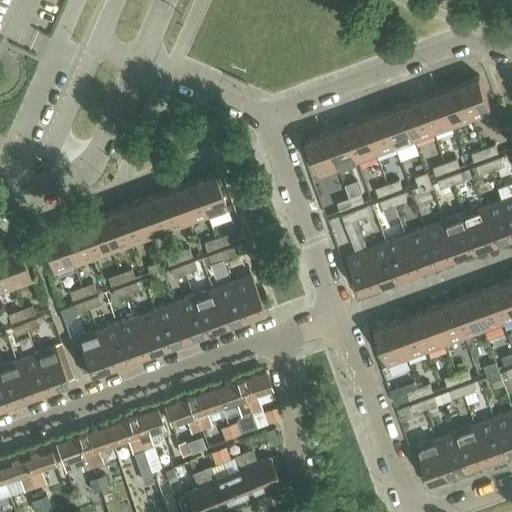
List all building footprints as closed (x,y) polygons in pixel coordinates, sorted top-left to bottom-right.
[(480,76),(460,83),(473,119),(493,112),(480,76)] [(473,119),(460,83),(441,90),(454,126),(473,119)] [(454,126),(441,90),(422,97),(435,133),(454,126)] [(435,133),(422,97),(403,104),(416,140),(435,133)] [(416,140),(403,104),(384,111),(397,147),(416,140)] [(397,147),(384,111),(364,118),(377,154),(397,147)] [(377,154),(364,118),(345,125),(358,161),(377,154)] [(358,161),(345,125),(326,132),(339,168),(358,161)] [(339,168),(326,132),(306,140),(319,176),(339,168)] [(496,144),(483,148),(486,157),(499,152),(496,144)] [(475,161),(486,157),(483,148),(472,152),(475,161)] [(500,157),(488,161),(491,169),(503,165),(500,157)] [(457,158),(445,162),(448,171),(460,166),(457,158)] [(480,174),(491,169),(488,161),(477,165),(480,174)] [(436,175),(448,171),(445,162),(433,167),(436,175)] [(462,171),(450,175),(453,183),(465,179),(462,171)] [(214,172),(195,180),(208,216),(228,209),(214,172)] [(415,176),(418,184),(430,179),(427,172),(415,176)] [(441,188),(453,183),(450,175),(438,179),(441,188)] [(400,179),(387,183),(390,192),(403,187),(400,179)] [(430,179),(418,184),(421,192),(433,188),(430,179)] [(195,180),(175,187),(188,223),(208,216),(195,180)] [(379,196),(390,192),(387,183),(376,187),(379,196)] [(175,187),(156,194),(169,230),(188,223),(175,187)] [(404,192),(392,196),(395,204),(407,200),(404,192)] [(361,193),(349,197),(352,205),(364,201),(361,193)] [(156,194),(137,201),(150,237),(169,230),(156,194)] [(511,195),(502,199),(511,225),(511,195)] [(384,209),(395,204),(392,196),(381,200),(384,209)] [(341,210),(352,205),(349,197),(338,202),(341,210)] [(511,225),(502,199),(483,206),(496,242),(511,236),(511,225)] [(137,201),(118,208),(131,244),(150,237),(137,201)] [(366,206),(354,210),(357,218),(369,214),(366,206)] [(483,206),(464,213),(477,249),(496,242),(483,206)] [(118,208),(99,215),(112,251),(131,244),(118,208)] [(354,210),(342,214),(346,223),(357,218),(354,210)] [(464,213),(445,220),(458,256),(477,249),(464,213)] [(99,215),(80,222),(93,258),(112,251),(99,215)] [(445,220),(426,227),(439,263),(458,256),(445,220)] [(80,222),(60,229),(73,265),(93,258),(80,222)] [(426,227),(406,234),(419,270),(439,263),(426,227)] [(54,272),(73,265),(60,229),(40,236),(54,272)] [(227,233),(215,238),(218,246),(230,242),(227,233)] [(406,234),(387,241),(400,277),(419,270),(406,234)] [(207,250),(218,246),(215,238),(204,242),(207,250)] [(387,241),(368,248),(381,284),(400,277),(387,241)] [(18,244),(0,250),(0,254),(12,287),(32,280),(18,244)] [(232,246),(220,250),(223,259),(235,254),(232,246)] [(189,247),(177,252),(180,260),(192,256),(189,247)] [(361,291),(381,284),(368,248),(348,255),(361,291)] [(211,263),(223,259),(220,250),(208,255),(211,263)] [(165,256),(168,264),(180,260),(177,252),(165,256)] [(0,254),(0,291),(12,287),(0,254)] [(194,260),(182,264),(185,273),(197,268),(194,260)] [(147,265),(150,273),(162,269),(159,261),(147,265)] [(173,277),(185,273),(182,264),(170,269),(173,277)] [(132,268),(120,273),(123,281),(135,276),(132,268)] [(162,269),(150,273),(153,281),(165,277),(162,269)] [(111,285),(123,281),(120,273),(108,277),(111,285)] [(251,273),(231,281),(244,317),(264,309),(251,273)] [(511,285),(510,279),(491,286),(504,323),(511,319),(511,285)] [(136,281),(124,285),(127,294),(139,289),(136,281)] [(231,281),(212,287),(225,324),(244,317),(231,281)] [(93,282),(82,286),(84,295),(96,290),(93,282)] [(116,298),(127,294),(124,285),(113,290),(116,298)] [(73,299),(84,295),(82,286),(70,291),(73,299)] [(491,286),(471,293),(485,330),(504,323),(491,286)] [(212,287),(193,295),(206,331),(225,324),(212,287)] [(471,293),(452,300),(465,337),(485,330),(471,293)] [(98,295),(86,299),(89,308),(101,303),(98,295)] [(193,295),(174,301),(187,338),(206,331),(193,295)] [(86,299),(74,304),(77,312),(89,308),(86,299)] [(452,300),(433,307),(446,344),(465,337),(452,300)] [(174,301),(154,308),(168,345),(187,338),(174,301)] [(31,304),(19,309),(22,317),(34,313),(31,304)] [(433,307),(414,314),(427,351),(446,344),(433,307)] [(154,308),(135,315),(148,351),(168,345),(154,308)] [(8,313),(11,321),(22,317),(19,309),(8,313)] [(414,314),(395,321),(408,358),(427,351),(414,314)] [(135,315),(116,322),(129,359),(148,351),(135,315)] [(36,317),(24,322),(27,330),(39,326),(36,317)] [(388,365),(408,358),(395,321),(375,329),(388,365)] [(16,334),(27,330),(24,322),(12,326),(16,334)] [(116,322),(97,329),(110,365),(129,359),(116,322)] [(90,373),(110,365),(97,329),(77,337),(90,373)] [(55,345),(35,352),(48,388),(68,381),(55,345)] [(35,352),(16,359),(29,395),(48,388),(35,352)] [(511,362),(511,352),(503,356),(506,365),(511,362)] [(16,359),(0,364),(0,374),(10,402),(29,395),(16,359)] [(499,369),(499,367),(497,361),(485,366),(487,373),(499,369)] [(472,377),(469,368),(457,373),(460,381),(472,377)] [(265,369),(240,378),(251,411),(262,407),(257,393),(272,388),(265,369)] [(502,377),(500,372),(499,369),(487,373),(490,382),(502,377)] [(460,381),(457,373),(445,377),(448,385),(460,381)] [(0,374),(0,405),(10,402),(0,374)] [(240,378),(215,387),(222,406),(236,400),(241,414),(251,411),(240,378)] [(476,390),(473,381),(462,386),(465,394),(476,390)] [(433,391),(430,382),(419,387),(422,395),(433,391)] [(465,394),(462,386),(450,390),(453,398),(465,394)] [(215,387),(190,395),(201,428),(212,424),(207,411),(222,406),(215,387)] [(422,395),(419,387),(407,391),(410,399),(422,395)] [(190,395),(165,404),(171,423),(186,418),(191,432),(201,428),(190,395)] [(438,404),(435,395),(423,399),(427,408),(438,404)] [(427,408),(423,399),(411,404),(414,412),(427,408)] [(157,406),(131,415),(142,449),(153,445),(151,439),(152,440),(155,440),(163,438),(166,434),(157,406)] [(273,408),(265,411),(269,422),(277,419),(273,408)] [(511,450),(511,409),(495,416),(508,452),(511,450)] [(241,414),(236,421),(240,433),(257,426),(251,411),(241,414)] [(131,415),(107,424),(113,443),(127,438),(132,452),(142,449),(131,415)] [(508,452),(495,416),(475,423),(488,459),(508,452)] [(236,421),(228,424),(232,435),(240,433),(236,421)] [(488,459),(475,423),(456,430),(469,466),(488,459)] [(107,424),(82,432),(93,466),(104,462),(99,448),(113,443),(107,424)] [(228,424),(221,427),(225,438),(232,435),(228,424)] [(279,437),(274,425),(266,428),(271,440),(279,437)] [(469,466),(456,430),(437,437),(450,473),(469,466)] [(82,432),(56,441),(63,460),(66,469),(81,464),(82,469),(93,466),(82,432)] [(201,435),(186,441),(190,451),(190,452),(206,446),(205,446),(201,435)] [(450,473),(437,437),(417,444),(430,481),(450,473)] [(186,440),(178,443),(182,454),(190,451),(186,441),(186,440)] [(49,443),(24,452),(36,485),(46,482),(42,467),(55,462),(49,443)] [(225,445),(218,448),(222,459),(230,456),(225,445)] [(218,448),(210,451),(214,462),(222,459),(218,448)] [(253,448),(243,452),(258,488),(279,480),(269,456),(258,460),(253,448)] [(24,452),(0,460),(0,462),(6,480),(20,474),(25,489),(36,485),(24,452)] [(238,468),(227,472),(237,496),(258,488),(243,452),(234,456),(238,468)] [(157,455),(146,459),(150,471),(154,469),(158,468),(161,467),(159,463),(157,455)] [(146,459),(138,462),(144,482),(153,479),(150,471),(146,459)] [(211,465),(202,469),(216,505),(237,496),(227,472),(216,477),(211,465)] [(172,466),(165,469),(169,481),(177,478),(172,466)] [(180,495),(179,498),(182,506),(186,508),(192,505),(194,511),(197,511),(216,505),(202,469),(192,472),(197,484),(185,489),(186,492),(180,495)] [(104,474),(97,477),(101,488),(108,486),(104,474)] [(97,477),(89,479),(93,491),(101,488),(97,477)] [(48,492),(40,494),(44,505),(51,503),(48,492)] [(36,508),(44,505),(40,494),(33,497),(36,508)]
